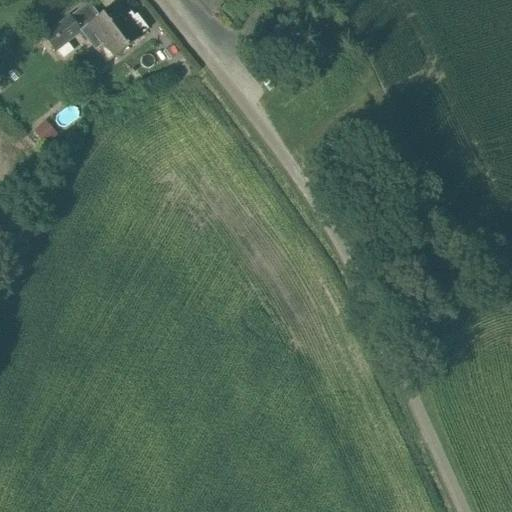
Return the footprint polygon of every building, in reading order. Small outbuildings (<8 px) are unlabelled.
[(70,17),(80,30),(89,23),(98,17),(89,3),(70,17)] [(98,17),(89,23),(105,43),(115,57),(141,37),(140,36),(129,21),(116,4),(98,17)] [(136,15),(129,21),(140,36),(148,30),(136,15)] [(80,30),(70,17),(44,37),(55,51),(81,32),(80,30)] [(94,50),(105,43),(89,23),(80,30),(81,32),(94,50)]
